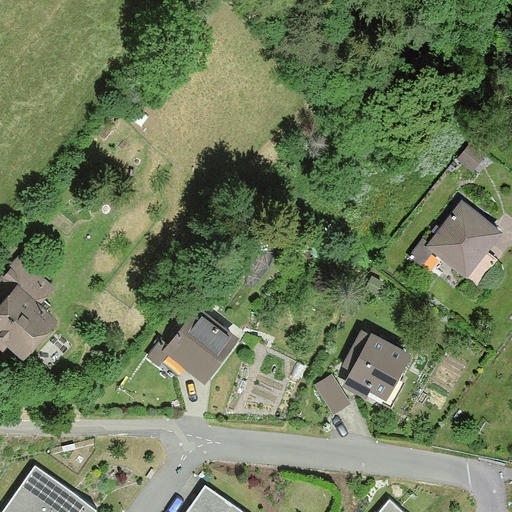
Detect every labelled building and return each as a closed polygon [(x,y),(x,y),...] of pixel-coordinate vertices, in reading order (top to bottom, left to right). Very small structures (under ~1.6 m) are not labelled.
[(434,236),(475,270),(509,229),(468,195),(434,236)] [(68,283),(27,246),(0,275),(0,282),(15,296),(0,312),(0,324),(41,361),(76,322),(52,301),(68,283)] [(206,301),(172,342),(214,376),(248,335),(206,301)] [(422,355),(370,324),(348,360),(357,366),(347,382),(368,395),(375,384),(396,397),(422,355)] [(336,368),(318,378),(336,408),(353,398),(336,368)] [(100,511),(107,503),(38,457),(4,508),(9,511),(100,511)] [(259,511),(212,479),(188,511),(259,511)] [(404,511),(389,499),(377,511),(404,511)]
